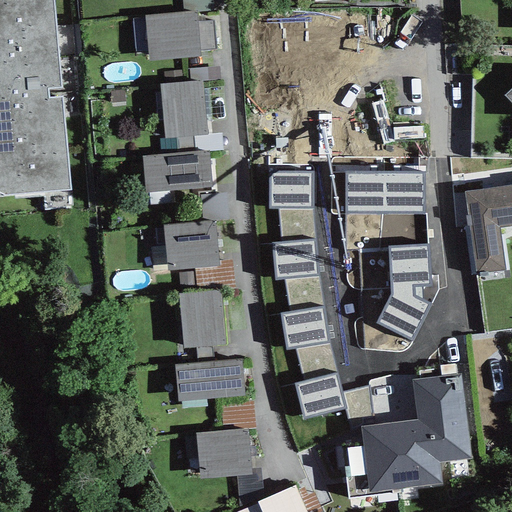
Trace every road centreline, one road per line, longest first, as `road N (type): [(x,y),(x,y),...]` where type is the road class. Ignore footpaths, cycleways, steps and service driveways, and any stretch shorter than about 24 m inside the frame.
road 1 (residential): [(226,0),(267,396),(297,476)]
road 2 (residential): [(460,303),(437,0)]
